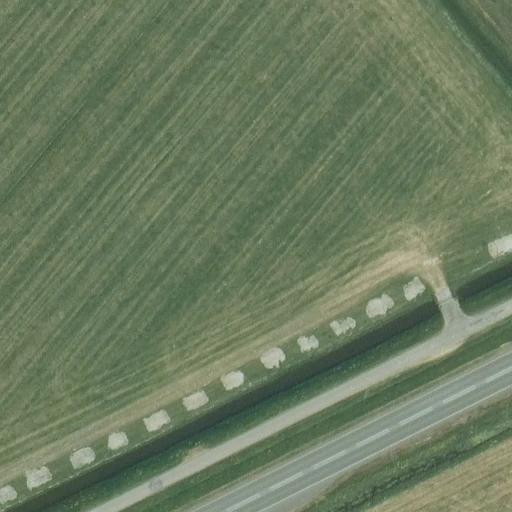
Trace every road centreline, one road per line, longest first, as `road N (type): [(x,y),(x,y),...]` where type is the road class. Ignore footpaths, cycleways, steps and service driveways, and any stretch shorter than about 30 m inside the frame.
road 1 (unclassified): [(100,511),(511,306)]
road 2 (trunk): [(221,511),(511,366)]
